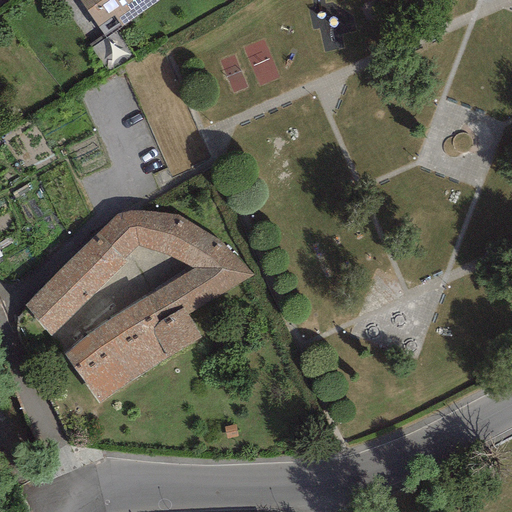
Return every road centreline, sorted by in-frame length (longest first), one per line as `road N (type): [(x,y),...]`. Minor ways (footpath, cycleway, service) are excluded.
road 1 (unclassified): [(511,391),(340,476),(295,477)]
road 2 (unclassified): [(295,477),(139,477),(75,501)]
road 3 (residential): [(75,501),(0,325)]
